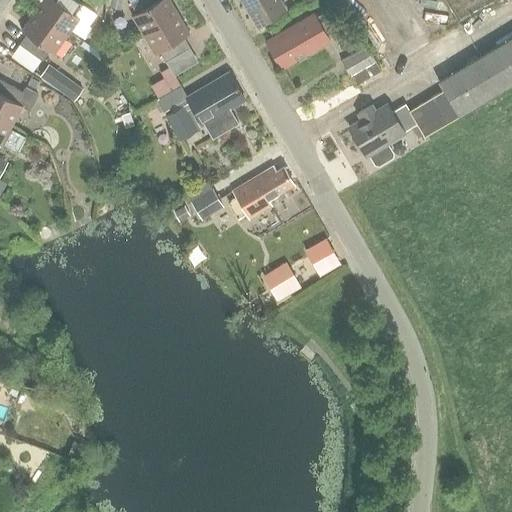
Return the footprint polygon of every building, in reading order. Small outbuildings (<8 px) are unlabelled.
[(97,15),(83,5),(86,0),(43,0),(34,13),(67,36),(71,30),(83,39),(91,28),(88,26),(97,15)] [(112,0),(110,8),(118,10),(120,0),(112,0)] [(135,0),(130,3),(137,14),(132,16),(144,35),(178,15),(169,0),(135,0)] [(288,12),(280,0),(240,0),(258,30),(288,12)] [(54,54),(67,36),(34,13),(21,31),(27,35),(19,45),(42,61),(49,51),(54,54)] [(178,15),(144,35),(155,54),(159,52),(166,62),(190,48),(183,38),(189,34),(178,15)] [(299,65),(295,58),(305,52),(309,58),(332,44),(315,15),(267,44),(285,73),(299,65)] [(443,91),(431,98),(447,124),(511,84),(511,36),(438,82),(443,91)] [(358,87),(383,72),(369,49),(344,64),(358,87)] [(48,65),(39,78),(64,96),(74,102),(83,90),(73,83),(48,65)] [(151,87),(159,99),(166,95),(180,87),(175,77),(175,78),(169,69),(161,74),(164,79),(151,87)] [(188,111),(193,109),(203,125),(204,125),(212,139),(239,124),(230,109),(245,100),(228,72),(187,96),(182,86),(157,100),(164,112),(171,108),(173,112),(166,116),(179,141),(198,130),(188,111)] [(0,119),(12,125),(22,106),(30,111),(39,95),(26,88),(23,92),(0,79),(0,119)] [(363,123),(351,130),(368,160),(371,158),(376,168),(380,169),(393,161),(394,157),(388,148),(407,137),(406,135),(413,130),(418,138),(423,135),(425,138),(447,124),(431,98),(410,111),(408,106),(394,115),(389,107),(378,114),(374,108),(360,116),(363,123)] [(0,144),(1,145),(12,125),(0,119),(0,144)] [(274,166),(234,190),(240,199),(248,213),(250,216),(250,217),(273,204),(270,199),(295,184),(285,167),(278,172),(274,166)] [(212,190),(191,202),(201,219),(222,207),(212,190)] [(185,208),(176,214),(180,223),(190,218),(185,208)] [(331,248),(309,261),(317,275),(339,262),(331,248)] [(288,261),(268,274),(281,297),(298,286),(291,274),(295,272),(288,261)] [(0,293),(0,325),(18,342),(27,332),(10,317),(17,309),(0,293)]
